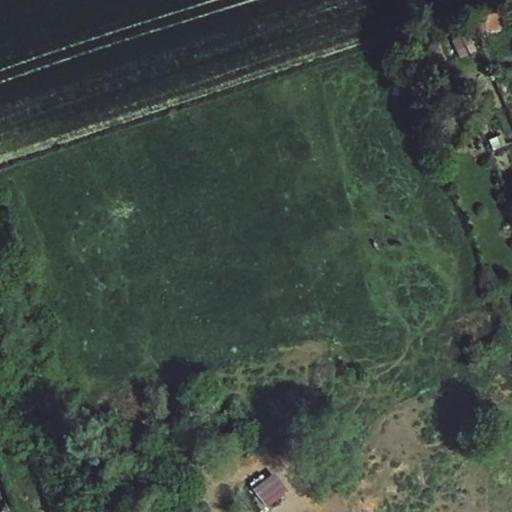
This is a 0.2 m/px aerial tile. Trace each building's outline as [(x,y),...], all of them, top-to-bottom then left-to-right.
[(511,12),(511,8),(502,10),(506,24),(511,22),(511,12)] [(485,19),(474,22),(482,51),(492,48),(489,34),(507,30),(503,14),(485,19)] [(458,39),(450,43),(456,54),(464,50),(458,39)] [(436,41),(417,49),(425,70),(444,62),(436,41)] [(272,469),(252,485),(268,505),(288,488),(272,469)]
